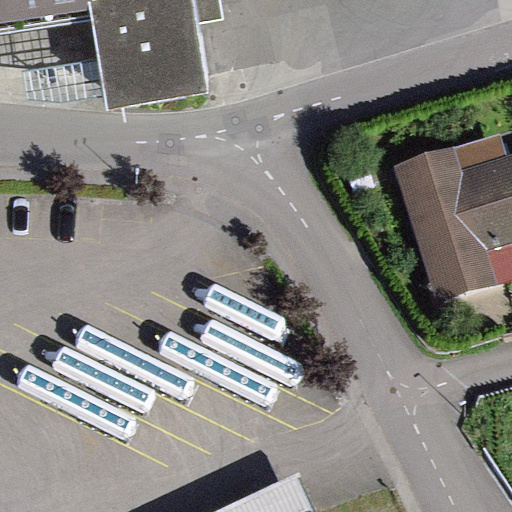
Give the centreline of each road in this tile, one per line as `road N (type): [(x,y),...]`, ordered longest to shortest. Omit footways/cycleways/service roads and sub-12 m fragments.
road 1 (residential): [(245,128),(404,407)]
road 2 (residential): [(245,128),(511,50)]
road 3 (residential): [(0,137),(140,144),(245,128)]
